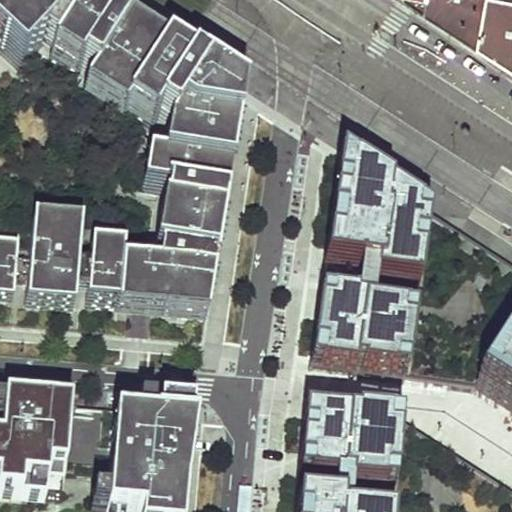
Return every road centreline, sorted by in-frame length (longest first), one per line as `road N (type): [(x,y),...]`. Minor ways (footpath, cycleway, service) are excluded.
road 1 (residential): [(237,403),(250,372),(290,97)]
road 2 (residential): [(0,369),(207,386),(237,403)]
road 3 (secondary): [(314,0),(511,132)]
road 4 (secondary): [(511,95),(369,0)]
